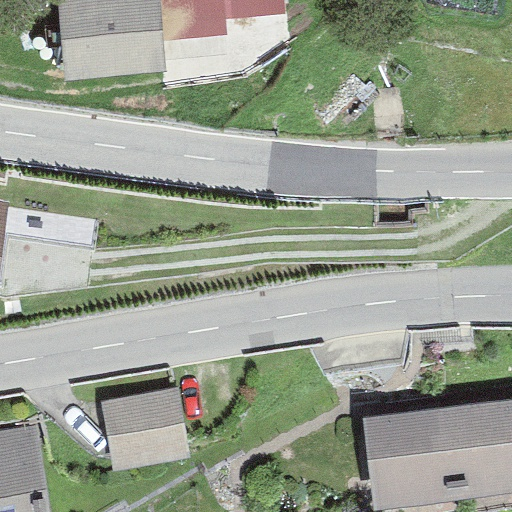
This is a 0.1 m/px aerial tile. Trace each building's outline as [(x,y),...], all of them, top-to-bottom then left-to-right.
[(161,46),(157,0),(55,0),(63,88),(164,80),(161,46)] [(157,0),(161,46),(225,41),(224,23),(282,19),(280,0),(157,0)] [(179,384),(105,392),(112,458),(187,450),(179,384)] [(511,385),(447,393),(458,483),(511,476),(511,385)] [(458,483),(447,393),(361,403),(372,493),(458,483)] [(49,511),(35,421),(0,427),(0,511),(49,511)]
